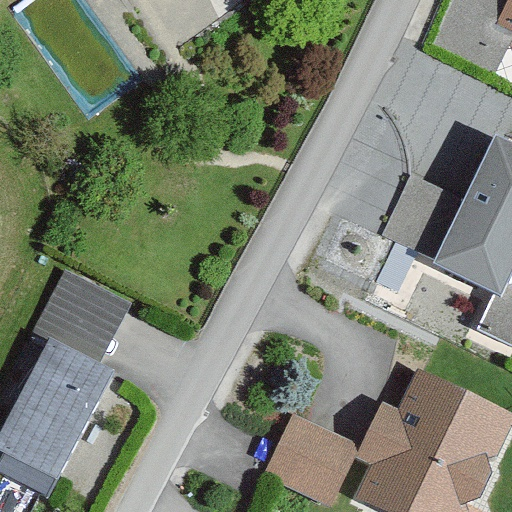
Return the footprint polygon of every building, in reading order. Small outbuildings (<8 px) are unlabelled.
[(511,4),(499,30),(511,36),(511,4)] [(511,274),(511,149),(498,142),(464,209),(414,184),(384,243),(498,301),(511,274)] [(133,313),(65,275),(31,336),(51,347),(0,438),(0,459),(57,491),(120,378),(102,368),(133,313)] [(474,511),(511,431),(511,420),(416,377),(399,413),(383,406),(356,464),(369,470),(354,503),(373,511),(474,511)] [(329,511),(356,453),(292,423),(264,485),(323,511),(329,511)]
